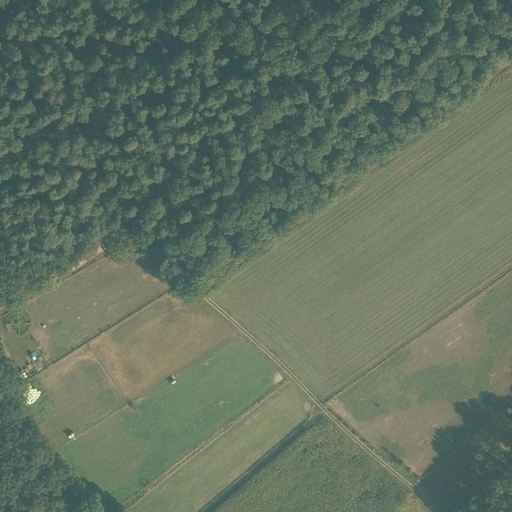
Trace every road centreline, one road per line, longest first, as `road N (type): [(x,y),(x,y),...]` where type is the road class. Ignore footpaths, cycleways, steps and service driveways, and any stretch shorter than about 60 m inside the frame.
road 1 (track): [(105,240),(299,70)]
road 2 (track): [(134,0),(265,55)]
road 3 (track): [(0,302),(105,240)]
